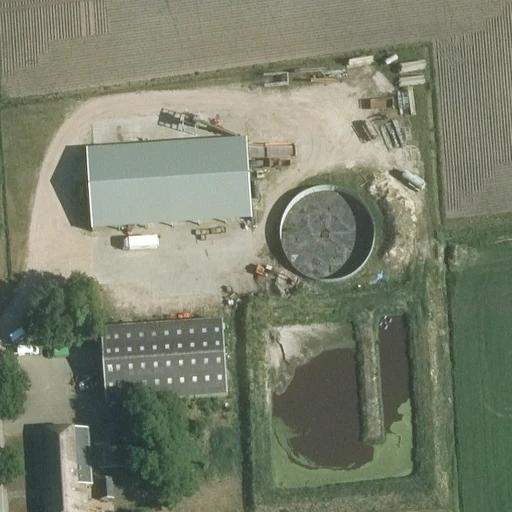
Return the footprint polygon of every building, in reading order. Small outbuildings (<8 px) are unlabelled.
[(254,145),(91,150),(94,232),(256,227),(254,145)] [(285,215),(280,234),(283,254),(294,270),(311,281),(330,284),(349,279),(365,266),(374,249),(375,229),(368,211),(354,197),(335,189),(315,191),(298,200),(285,215)] [(70,333),(70,323),(55,324),(56,334),(70,333)] [(226,398),(221,325),(102,332),(106,405),(226,398)] [(140,469),(137,411),(112,413),(113,429),(94,430),(96,471),(140,469)] [(88,431),(36,434),(40,491),(47,490),(48,511),(85,511),(84,488),(92,487),(88,431)]
